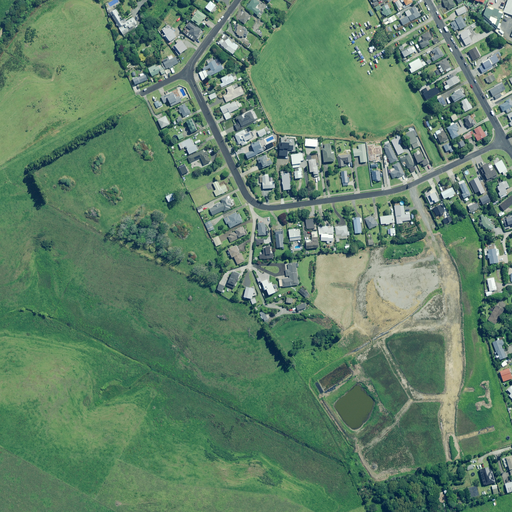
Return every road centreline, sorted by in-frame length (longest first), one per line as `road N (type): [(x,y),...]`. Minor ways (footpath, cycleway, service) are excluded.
road 1 (residential): [(189,73),(244,192),(265,207),(392,191),(503,140)]
road 2 (residential): [(503,140),(426,0)]
